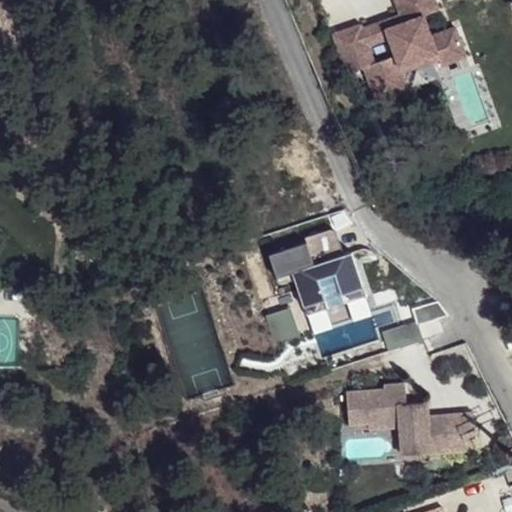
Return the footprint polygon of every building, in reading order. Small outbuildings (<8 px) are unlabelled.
[(364,66),(374,94),(406,82),(403,76),(441,62),(446,75),(469,66),(455,27),(431,36),(423,14),(438,9),(435,0),(395,0),(401,14),(403,22),(386,28),(389,35),(367,43),(361,28),(359,23),(333,33),(346,72),(364,66)] [(401,14),(361,28),(367,43),(389,35),(386,28),(403,22),(401,14)] [(406,82),(374,94),(380,110),(412,99),(406,82)] [(372,303),(357,259),(348,262),(341,240),(338,237),(335,236),(310,244),(312,249),(274,262),(282,285),(298,280),(312,323),(372,303)] [(392,398),(355,401),(357,434),(377,432),(377,438),(409,435),(411,463),(438,461),(438,455),(457,453),(457,460),(485,458),(481,420),(436,424),(435,411),(415,413),(412,391),(392,393),(392,398)] [(439,462),(457,460),(457,453),(438,455),(439,462)]
